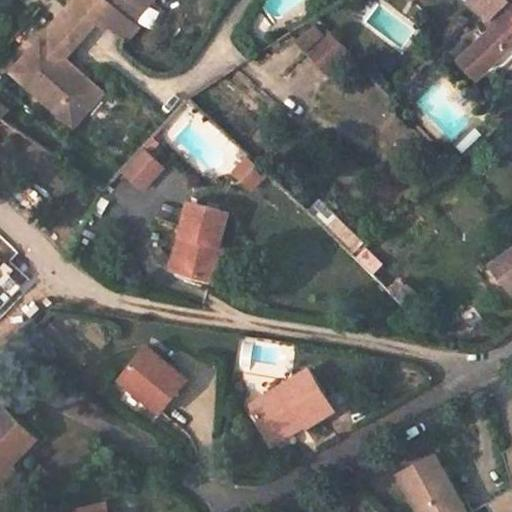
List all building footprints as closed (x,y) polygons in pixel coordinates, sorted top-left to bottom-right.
[(148,0),(73,0),(66,9),(82,23),(93,22),(98,18),(123,41),(136,26),(129,21),(148,0)] [(471,0),(468,4),(489,19),(507,0),(471,0)] [(511,44),(511,3),(509,7),(507,6),(489,24),(491,27),(468,51),(478,60),(479,61),(483,63),(489,66),(491,66),(493,66),(495,65),(498,65),(500,65),(502,64),(504,63),(506,61),(511,56),(511,47),(511,46),(511,44)] [(82,23),(66,9),(55,21),(70,34),(71,47),(93,22),(82,23)] [(70,34),(55,21),(10,72),(70,126),(100,93),(84,79),(82,82),(72,73),(75,71),(61,59),(71,47),(70,34)] [(353,61),(317,22),(295,42),(331,81),(353,61)] [(478,60),(468,51),(461,58),(478,76),(489,66),(483,63),(479,61),(478,60)] [(89,75),(79,66),(75,71),(72,73),(82,82),(84,79),(89,75)] [(164,166),(143,146),(122,168),(143,188),(164,166)] [(271,179),(248,157),(232,173),(255,195),(271,179)] [(227,213),(190,201),(170,268),(208,280),(218,247),(227,213)] [(357,260),(377,274),(387,260),(367,246),(357,260)] [(225,249),(218,247),(208,280),(216,282),(225,249)] [(511,250),(492,266),(511,290),(511,250)] [(188,381),(147,346),(120,378),(161,412),(188,381)] [(334,410),(310,370),(250,406),(269,438),(301,418),(307,427),(334,410)] [(37,438),(5,406),(0,410),(0,475),(12,463),(37,438)] [(307,427),(301,418),(269,438),(274,446),(307,427)] [(511,511),(511,443),(502,449),(511,485),(511,487),(487,502),(493,511),(511,511)] [(456,493),(436,454),(399,474),(418,511),(458,511),(450,495),(456,493)] [(0,486),(17,469),(12,463),(0,475),(0,486)] [(470,511),(471,511),(461,491),(456,493),(450,495),(458,511),(470,511)]
